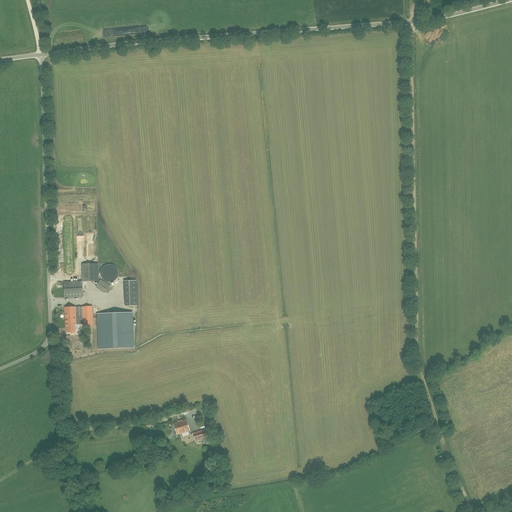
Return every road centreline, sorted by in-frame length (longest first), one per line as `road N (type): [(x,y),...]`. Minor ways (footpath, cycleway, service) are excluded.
road 1 (track): [(472,511),(417,358),(409,22)]
road 2 (unclassified): [(41,54),(418,21),(511,0)]
road 3 (unclassified): [(0,369),(39,349),(50,328),(41,54)]
